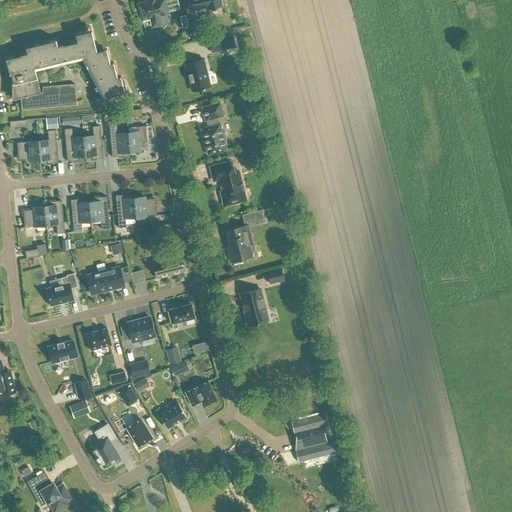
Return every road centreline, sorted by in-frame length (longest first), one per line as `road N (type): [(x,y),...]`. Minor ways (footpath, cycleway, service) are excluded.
road 1 (residential): [(201,283),(231,413),(113,487),(93,479),(20,333)]
road 2 (residential): [(201,283),(20,333)]
road 3 (residential): [(115,0),(126,40),(147,65),(173,170)]
road 4 (residential): [(173,170),(3,186)]
